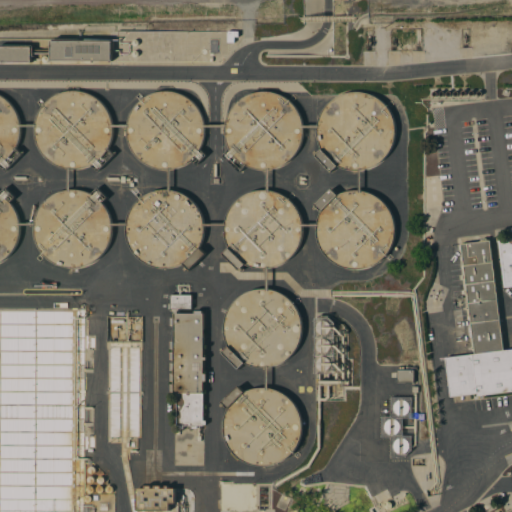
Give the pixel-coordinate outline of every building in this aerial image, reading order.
[(112,40),(112,60),(51,60),(51,40),(112,40)] [(0,46),(31,46),(31,62),(0,62),(0,46)] [(52,96),(60,92),(69,90),(78,90),(86,92),(94,96),(101,101),(107,109),(110,117),(112,125),(112,134),(110,142),(106,151),(102,156),(97,160),(90,165),(82,168),(76,168),(70,168),(61,167),(55,164),(48,159),(41,152),(37,145),(36,140),(34,134),(34,128),(35,120),(38,113),(41,107),(46,101),(52,96)] [(188,161),(183,164),(176,167),(170,168),(163,168),(156,167),(150,165),(144,162),(139,158),(134,152),(131,147),(128,140),(127,134),(127,127),(128,120),(130,114),(133,108),(137,103),(142,98),(148,95),(154,92),(161,91),(168,90),(174,91),(181,94),(187,97),(192,101),(196,106),(200,112),(202,118),(204,125),(204,132),(203,138),(201,145),(198,151),(193,156),(188,161)] [(295,153),(290,158),(285,163),(279,166),(273,168),(266,169),(259,169),(253,167),(246,165),(241,161),(236,157),(232,151),(228,145),(226,139),(225,132),(225,125),(227,119),(229,113),(233,107),(237,102),(243,98),(249,94),(255,92),(262,91),(269,91),(275,93),(281,95),(287,99),(292,103),(296,109),(300,115),(302,121),(303,128),(302,135),(301,141),(298,148),(295,153)] [(331,171),(315,155),(316,154),(314,152),(316,151),(318,153),(321,149),(319,143),(317,136),(317,128),(318,120),(320,114),(324,108),(328,103),(334,98),(341,94),(348,92),(355,91),(363,92),(370,94),(376,97),(382,101),(388,108),(391,113),(394,120),(395,128),(395,135),(393,143),(390,150),(386,156),(379,162),(371,167),(364,169),(355,170),(347,169),(337,165),(331,171)] [(0,95),(3,97),(9,102),(11,104),(13,107),(15,111),(17,115),(19,118),(19,122),(20,128),(20,132),(19,137),(18,141),(15,148),(13,153),(7,158),(1,163),(0,163),(0,95)] [(82,269),(75,270),(68,270),(61,268),(54,265),(48,261),(43,257),(39,251),(36,245),(34,238),(33,231),(33,224),(35,217),(37,210),(41,205),(46,199),(52,195),(58,192),(65,190),(72,189),(79,189),(85,191),(92,194),(98,197),(103,202),(107,208),(110,214),(113,221),(113,228),(113,235),(112,242),(109,248),(105,254),(100,259),(95,264),(88,267),(82,269)] [(166,189),(173,190),(179,191),(184,194),(190,198),(194,202),(198,208),(201,213),(203,219),(204,228),(204,235),(202,241),(199,247),(205,253),(189,269),(188,268),(187,270),(185,269),(187,267),(183,263),(176,266),(170,268),(163,268),(156,267),(150,265),(142,261),(136,256),(131,249),(128,243),(127,237),(126,231),(126,223),(128,216),(131,210),(135,204),(141,198),(148,194),(154,191),(160,189),(166,189)] [(317,207),(315,209),(314,208),(316,206),(315,205),(331,189),(337,195),(345,191),(352,190),(360,190),(368,192),(375,195),(381,200),(387,206),(391,213),(394,220),(395,229),(394,236),(392,244),(389,249),(385,255),(381,259),(374,264),(368,267),(359,269),(351,268),(341,266),(334,263),(330,259),(324,253),(320,246),(317,238),(316,232),(317,224),(318,217),(321,211),(317,207)] [(241,267),(243,269),(242,270),(240,268),(239,270),(223,253),(229,247),(226,240),(225,235),(224,229),(225,222),(226,216),(229,210),(234,203),(240,198),(247,194),(254,191),(262,190),(269,190),(275,191),(282,194),(289,199),(293,203),(297,209),(300,216),(302,224),(303,233),(301,242),(297,250),(292,256),(286,261),(279,265),(272,268),(264,269),(257,268),(251,267),(245,263),(241,267)] [(0,193),(5,196),(9,200),(13,205),(15,210),(18,215),(19,220),(20,228),(20,234),(18,240),(14,249),(9,255),(4,260),(0,262),(0,193)] [(511,286),(504,287),(498,240),(507,239),(506,228),(511,227),(511,286)] [(504,350),(511,348),(511,390),(477,395),(477,393),(450,396),(446,357),(475,353),(474,349),(472,349),(472,346),(474,346),(469,309),(467,309),(467,306),(469,306),(467,294),(465,294),(465,289),(467,289),(466,279),(463,279),(463,274),(465,274),(461,243),(481,241),(481,239),(487,238),(487,240),(490,239),(504,350)] [(238,368),(222,352),(223,351),(222,349),(223,348),(225,350),(228,346),(225,340),(224,334),(224,328),(224,323),(225,316),(228,310),(232,303),(237,298),(243,294),(249,291),(255,289),(262,288),(270,289),(277,291),(283,294),(289,298),(293,303),(297,310),(301,317),(302,325),(302,332),(300,340),(297,347),(293,352),(288,357),(284,360),(278,364),(272,366),(265,367),(259,367),(254,366),(244,362),(238,368)] [(204,356),(206,356),(206,359),(204,359),(204,373),(206,373),(206,380),(204,380),(203,420),(206,420),(206,424),(203,424),(203,425),(197,425),(197,428),(192,428),(192,425),(184,425),(184,428),(180,428),(180,425),(177,425),(177,403),(174,403),(174,400),(177,400),(177,392),(174,392),(174,391),(171,391),(171,384),(174,384),(174,380),(171,380),(171,373),(174,373),(174,370),(171,370),(171,362),(174,362),(174,359),(171,359),(171,351),(174,352),(174,348),(171,348),(171,341),(174,341),(174,325),(171,325),(171,317),(174,317),(174,313),(175,313),(175,310),(178,310),(178,313),(195,313),(195,310),(203,310),(202,313),(204,313),(204,356)] [(325,335),(322,335),(320,334),(319,333),(317,331),(317,328),(317,326),(318,323),(319,322),(321,321),(323,320),(326,320),(327,321),(329,322),(331,324),(331,327),(331,329),(331,330),(329,333),(327,334),(325,335)] [(328,351),(325,352),(322,352),(320,351),(319,350),(317,348),(316,345),(316,343),(317,340),(318,339),(320,337),(323,337),(326,337),(328,338),(329,339),(331,341),(332,343),(332,346),(331,348),(330,350),(328,351)] [(327,369),(325,370),(324,370),(321,370),(319,368),(317,366),(317,364),(317,361),(318,359),(318,358),(321,356),(323,355),(324,355),(327,356),(329,357),(331,359),(331,362),(331,364),(330,367),(329,368),(327,369)] [(414,369),(414,382),(397,382),(397,369),(414,369)] [(224,404),(223,406),(221,404),(223,403),(222,402),(238,386),(244,392),(249,389),(254,388),(259,387),(264,387),(270,388),(275,389),(280,391),(284,394),(288,397),(292,401),(295,405),(298,410),(300,415),(301,421),(301,427),(301,432),(300,438),(298,443),(295,448),(292,453),(286,457),(280,461),(274,464),(269,465),(264,466),(257,465),(252,464),(247,462),(241,459),(236,456),(232,451),(227,443),(225,437),(223,431),(223,425),(224,418),(226,413),(228,408),(224,404)] [(405,415),(404,415),(402,416),(401,415),(399,415),(398,415),(397,414),(396,413),(395,412),(394,410),(394,409),(393,408),(394,406),(394,403),(395,402),(396,401),(397,400),(399,400),(400,399),(401,399),(404,399),(405,400),(407,401),(408,402),(409,403),(409,404),(410,405),(410,407),(410,410),(409,411),(408,412),(407,413),(406,414),(405,415)] [(397,432),(396,433),(395,434),(394,434),(392,434),(391,434),(389,434),(388,433),(387,432),(386,431),(385,430),(385,429),(384,427),(384,426),(384,425),(385,423),(385,422),(386,421),(387,420),(388,419),(391,418),(392,418),(394,418),(395,418),(397,419),(398,420),(399,421),(399,422),(400,425),(401,426),(400,428),(400,429),(399,430),(398,432),(397,432)] [(404,452),(403,452),(402,453),(400,453),(399,452),(397,452),(396,451),(395,450),(394,449),(393,448),(393,446),(393,445),(393,443),(393,442),(393,440),(394,439),(395,438),(396,437),(398,436),(399,436),(400,436),(402,436),(403,436),(405,436),(406,437),(407,438),(408,439),(409,441),(409,442),(410,444),(409,445),(409,446),(409,448),(408,449),(407,450),(406,451),(404,452)] [(136,510),(136,488),(145,488),(145,485),(151,485),(151,488),(155,488),(155,485),(161,485),(161,488),(165,488),(165,485),(168,485),(168,488),(175,488),(175,503),(170,503),(170,510),(136,510)]
